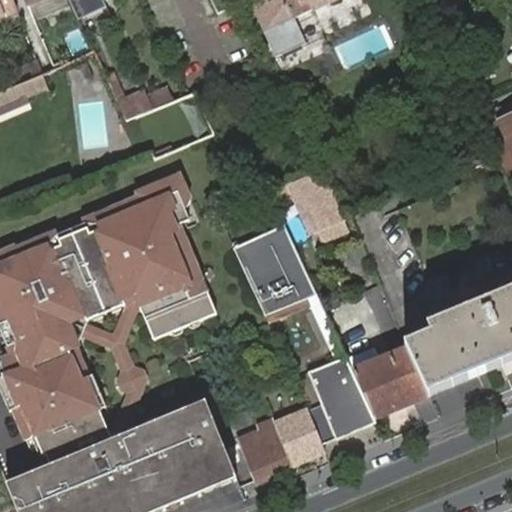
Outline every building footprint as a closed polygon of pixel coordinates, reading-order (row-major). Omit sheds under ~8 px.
[(13,0),(0,0),(0,17),(18,11),(13,0)] [(103,0),(74,0),(75,0),(93,0),(99,13),(108,8),(103,0)] [(211,0),(219,15),(233,8),(228,0),(211,0)] [(315,12),(333,3),(340,0),(249,0),(271,48),(318,26),(319,22),(315,12)] [(453,0),(430,0),(433,9),(454,1),(453,0)] [(36,78),(44,75),(37,60),(30,63),(36,78)] [(30,63),(0,75),(0,93),(36,78),(30,63)] [(0,93),(0,117),(30,105),(27,99),(48,90),(44,75),(36,78),(0,93)] [(154,110),(154,111),(175,102),(169,88),(148,97),(154,110)] [(119,103),(128,121),(154,110),(148,97),(145,92),(119,103)] [(495,140),(506,163),(511,159),(511,114),(500,119),(495,109),(483,115),(495,140)] [(315,234),(347,221),(324,170),(292,184),(298,198),(315,234)] [(33,476),(8,487),(18,511),(165,511),(241,481),(234,466),(231,458),(229,452),(209,403),(131,436),(128,429),(118,426),(116,427),(108,430),(102,413),(109,410),(95,377),(91,379),(77,346),(80,340),(87,325),(81,309),(122,292),(129,308),(141,303),(156,338),(171,332),(172,336),(220,316),(206,283),(202,285),(180,233),(181,233),(179,228),(191,223),(186,211),(189,209),(192,203),(181,178),(138,196),(140,200),(95,219),(96,223),(99,228),(89,232),(87,226),(58,238),(60,244),(51,248),(49,242),(47,239),(16,251),(15,250),(0,255),(0,327),(13,357),(4,361),(10,377),(0,381),(0,388),(11,414),(15,412),(27,443),(33,441),(39,454),(44,452),(51,469),(46,471),(33,476)] [(292,184),(270,193),(276,207),(298,198),(292,184)] [(96,223),(87,226),(89,232),(99,228),(96,223)] [(348,360),(285,224),(233,248),(265,316),(306,299),(311,311),(335,363),(347,389),(366,429),(378,424),(377,420),(354,374),(348,360)] [(58,238),(49,242),(51,248),(60,244),(58,238)] [(81,309),(87,325),(129,308),(122,292),(81,309)] [(432,335),(407,346),(409,351),(430,397),(511,363),(511,293),(429,327),(432,335)] [(280,339),(275,327),(243,340),(248,353),(280,339)] [(157,343),(172,336),(171,332),(156,338),(157,343)] [(348,360),(354,374),(382,362),(376,348),(348,360)] [(377,420),(430,397),(409,351),(382,362),(354,374),(377,420)] [(347,389),(335,363),(310,373),(324,407),(332,426),(338,441),(366,429),(347,389)] [(324,407),(309,412),(318,432),(332,426),(324,407)] [(295,466),(327,453),(318,432),(309,412),(278,426),(295,466)] [(259,481),(295,466),(278,426),(250,437),(254,446),(246,450),(259,481)] [(39,454),(46,471),(51,469),(44,452),(39,454)]
